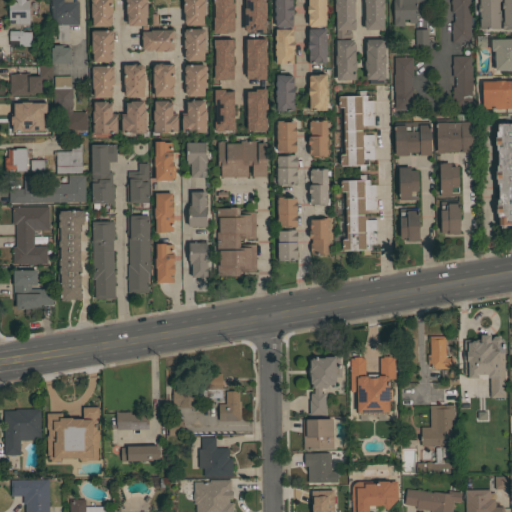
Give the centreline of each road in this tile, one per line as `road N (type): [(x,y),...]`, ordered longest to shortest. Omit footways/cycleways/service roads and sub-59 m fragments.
road 1 (secondary): [(0,364),(511,275)]
road 2 (residential): [(266,318),(269,511)]
